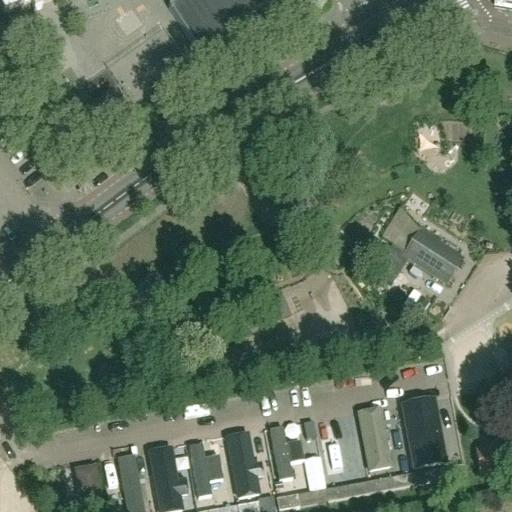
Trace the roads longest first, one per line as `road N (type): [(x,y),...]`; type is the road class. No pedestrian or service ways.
road 1 (residential): [(0,417),(33,459),(435,386)]
road 2 (secondary): [(0,289),(219,128),(372,39)]
